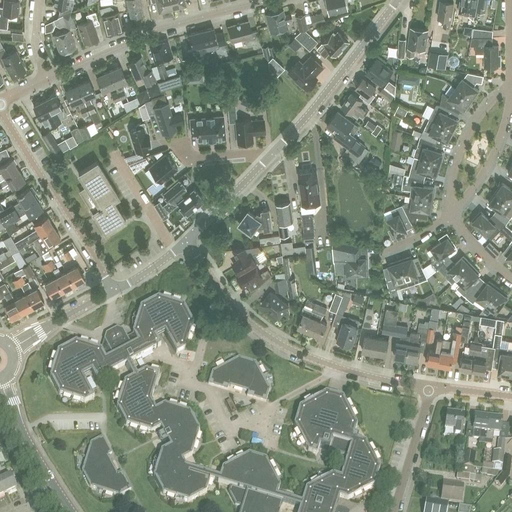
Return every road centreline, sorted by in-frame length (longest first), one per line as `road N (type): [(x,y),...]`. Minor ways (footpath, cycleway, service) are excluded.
road 1 (residential): [(329,366),(260,421),(223,433),(183,382),(204,331),(239,307)]
road 2 (residential): [(46,79),(131,39),(271,0)]
road 3 (residential): [(114,291),(0,109)]
road 4 (unclassified): [(270,154),(398,0)]
road 5 (residential): [(452,215),(459,141),(473,115),(509,83)]
road 6 (residential): [(452,215),(487,170),(511,104),(509,83)]
road 7 (secondary): [(57,490),(22,435),(0,379)]
road 8 (unclassified): [(187,241),(270,154)]
